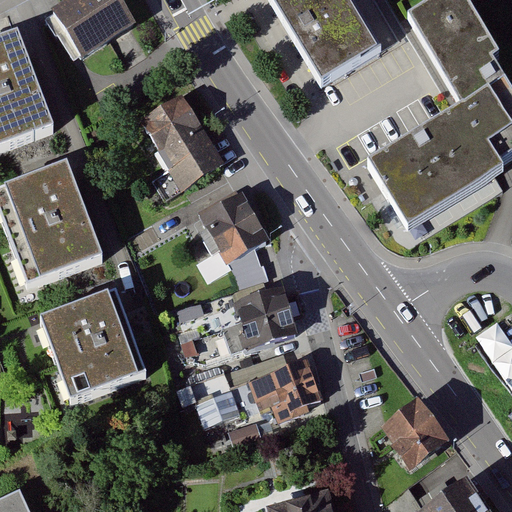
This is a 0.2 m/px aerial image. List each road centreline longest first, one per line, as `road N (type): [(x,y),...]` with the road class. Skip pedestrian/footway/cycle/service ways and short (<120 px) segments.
road 1 (residential): [(367,511),(308,292),(311,249),(334,231)]
road 2 (secondary): [(181,0),(334,231)]
road 3 (secondary): [(396,314),(511,478)]
road 4 (residential): [(396,314),(446,282),(488,272),(511,282)]
